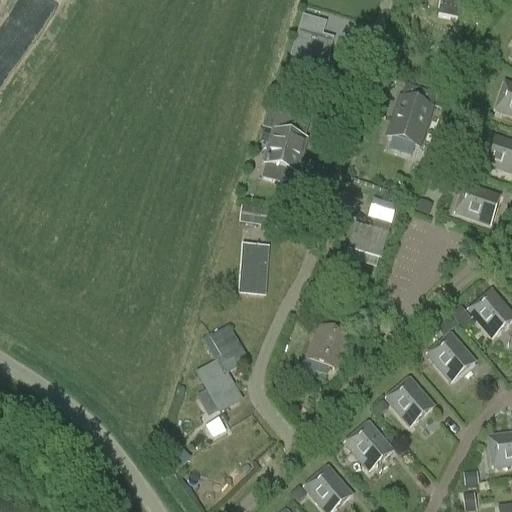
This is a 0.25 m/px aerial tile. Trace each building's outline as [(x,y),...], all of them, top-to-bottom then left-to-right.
[(446,23),(451,24),(451,25),(463,28),(466,16),(480,19),(485,1),(478,0),(437,0),(435,12),(448,15),(446,23)] [(322,26),(304,21),(293,58),(323,67),(330,41),(318,38),(322,26)] [(511,89),(505,87),(495,114),(511,120),(511,89)] [(388,139),(420,149),(432,111),(400,101),(388,139)] [(261,133),(272,135),(264,160),(297,169),(306,137),(286,131),(289,119),(265,114),(261,133)] [(511,146),(487,138),(478,166),(511,177),(511,146)] [(455,217),(489,229),(498,201),(464,190),(455,217)] [(389,223),(392,205),(368,201),(365,220),(389,223)] [(286,217),(241,209),(238,225),(283,233),(286,217)] [(371,232),(357,227),(350,251),(379,260),(388,227),(374,222),(371,232)] [(247,259),(246,280),(241,279),(240,296),(263,298),(266,252),(245,250),(244,259),(247,259)] [(468,314),(492,341),(511,324),(511,320),(490,295),(468,314)] [(362,313),(333,303),(325,325),(346,332),(351,318),(360,320),(362,313)] [(224,375),(246,362),(228,332),(212,341),(225,362),(200,377),(220,411),(239,400),(224,375)] [(310,362),(333,371),(343,342),(320,334),(310,362)] [(449,340),(427,358),(451,386),(473,367),(449,340)] [(386,403),(410,430),(432,411),(408,384),(386,403)] [(367,428),(345,447),(369,475),(391,456),(367,428)] [(511,439),(489,442),(493,471),(511,468),(511,439)] [(305,492),(321,511),(336,511),(350,500),(326,473),(305,492)] [(464,511),(474,511),(472,495),(463,496),(464,511)]
